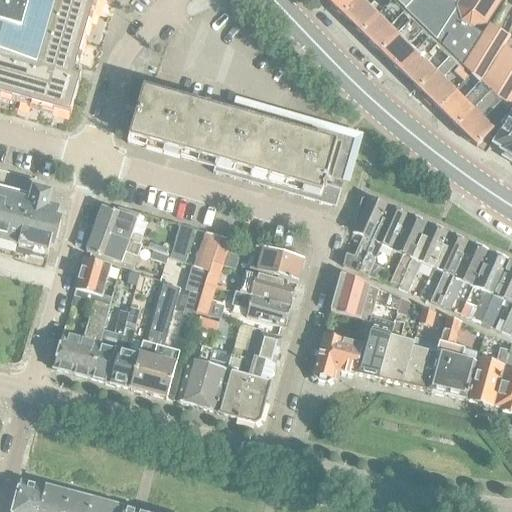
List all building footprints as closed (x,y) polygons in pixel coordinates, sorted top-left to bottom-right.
[(0,0),(0,98),(69,118),(80,80),(73,78),(95,0),(0,0)] [(324,0),(342,18),(359,0),(324,0)] [(368,0),(359,0),(342,18),(361,36),(378,19),(377,17),(382,13),(368,0)] [(395,0),(406,10),(414,0),(395,0)] [(461,0),(458,6),(451,0),(415,0),(406,10),(462,65),(482,34),(469,26),(474,18),(479,22),(485,25),(500,0),(461,0)] [(361,36),(380,55),(397,37),(396,36),(388,28),(401,14),(391,3),(382,13),(377,17),(378,19),(361,36)] [(380,55),(399,73),(416,56),(415,55),(407,46),(420,32),(410,22),(396,36),(397,37),(380,55)] [(478,83),(488,94),(498,103),(499,102),(510,111),(511,108),(511,53),(503,48),(509,38),(489,26),(463,66),(479,82),(478,83)] [(399,73),(418,92),(435,74),(434,73),(425,64),(430,59),(426,55),(435,46),(429,40),(415,55),(416,56),(399,73)] [(418,92),(437,110),(454,93),(440,79),(454,65),(448,59),(434,73),(435,74),(418,92)] [(462,100),(454,93),(437,110),(456,129),(473,111),(472,110),(488,94),(478,83),(462,100)] [(343,182),(355,140),(285,120),(281,134),(142,94),(144,88),(132,84),(125,110),(136,113),(127,144),(214,169),(212,174),(335,209),(341,191),(324,186),(326,179),(343,183),(343,182)] [(498,103),(488,94),(472,110),(473,111),(456,129),(476,148),(493,130),(482,120),(498,103)] [(503,157),(511,162),(511,117),(508,124),(502,134),(495,144),(504,150),(503,151),(505,152),(503,157)] [(0,241),(18,246),(17,248),(29,252),(28,256),(29,256),(29,255),(43,258),(44,255),(47,256),(49,249),(54,250),(61,221),(56,220),(59,209),(47,206),(50,194),(33,189),(31,196),(0,187),(0,241)] [(366,199),(361,201),(352,234),(364,239),(355,258),(346,256),(343,268),(358,273),(387,208),(366,199)] [(131,235),(136,221),(116,213),(102,208),(93,231),(139,247),(142,239),(131,235)] [(117,208),(116,213),(136,221),(139,215),(117,208)] [(381,246),(391,251),(407,217),(387,208),(358,273),(368,276),(381,246)] [(427,226),(407,217),(391,251),(401,256),(388,286),(398,290),(427,226)] [(398,290),(408,294),(421,264),(432,270),(448,236),(427,226),(398,290)] [(142,248),(139,247),(93,231),(85,253),(133,270),(142,248)] [(206,234),(194,267),(208,272),(211,264),(220,238),(206,234)] [(468,245),(448,236),(432,270),(442,274),(430,302),(440,306),(468,245)] [(220,238),(211,264),(221,267),(231,241),(220,238)] [(463,284),(471,288),(488,254),(468,245),(440,306),(451,311),(463,284)] [(255,248),(249,271),(297,284),(303,262),(303,261),(302,261),(281,256),(282,253),(274,251),(274,253),(255,248)] [(174,249),(171,258),(185,264),(188,255),(174,249)] [(165,266),(168,258),(152,252),(149,260),(165,266)] [(508,263),(488,254),(471,288),(483,292),(476,307),(471,305),(465,302),(459,314),(480,323),(508,263)] [(75,291),(73,298),(93,303),(109,307),(112,298),(102,295),(109,268),(82,260),(74,291),(75,291)] [(502,301),(511,305),(511,264),(508,263),(480,323),(490,328),(502,301)] [(208,272),(204,286),(215,289),(221,267),(211,264),(208,272)] [(373,278),(377,280),(383,267),(379,265),(373,278)] [(247,274),(241,295),(290,309),(296,288),(247,274)] [(330,313),(357,321),(369,324),(371,317),(372,312),(362,309),(368,287),(340,276),(330,313)] [(142,344),(129,391),(166,401),(179,355),(163,351),(179,290),(158,285),(142,344)] [(201,295),(196,314),(207,317),(215,289),(204,286),(201,295)] [(190,292),(183,315),(195,318),(196,314),(201,295),(190,292)] [(236,294),(233,306),(248,310),(246,319),(279,329),(284,330),(290,309),(241,295),(236,294)] [(386,304),(397,310),(400,300),(388,295),(386,304)] [(74,299),(72,306),(83,309),(85,302),(74,299)] [(400,300),(397,310),(396,315),(406,318),(411,304),(400,300)] [(62,336),(53,371),(89,381),(102,333),(109,307),(93,303),(83,342),(62,336)] [(509,336),(511,328),(511,305),(500,333),(509,336)] [(433,328),(437,313),(424,309),(420,324),(433,328)] [(128,316),(109,386),(129,391),(142,344),(131,341),(139,313),(130,310),(128,316)] [(102,333),(89,381),(109,386),(128,316),(120,313),(113,336),(102,333)] [(394,324),(371,317),(369,324),(364,340),(362,347),(355,377),(378,382),(394,324)] [(446,319),(439,346),(426,393),(466,402),(476,363),(478,355),(454,348),(460,325),(446,319)] [(200,320),(197,332),(216,337),(219,325),(218,325),(200,320)] [(216,337),(216,338),(226,341),(231,324),(230,323),(221,321),(219,325),(216,337)] [(353,337),(364,340),(369,324),(357,321),(353,337)] [(378,382),(401,387),(413,343),(399,339),(404,324),(394,321),(394,324),(378,382)] [(232,357),(216,415),(237,421),(260,335),(261,332),(240,326),(232,357)] [(260,335),(237,421),(254,425),(259,423),(281,341),(276,340),(260,335)] [(355,378),(355,377),(362,347),(324,337),(313,376),(316,382),(326,385),(332,381),(332,378),(338,379),(339,373),(355,378)] [(401,387),(426,393),(439,346),(414,340),(413,343),(401,387)] [(511,346),(510,346),(509,351),(493,409),(501,412),(501,413),(511,416),(511,346)] [(493,409),(509,351),(499,348),(496,361),(499,365),(499,368),(476,363),(466,402),(493,409)] [(188,362),(177,404),(196,410),(212,354),(202,351),(198,365),(188,362)] [(212,354),(196,410),(216,415),(232,357),(212,351),(212,354)] [(21,483),(13,511),(39,511),(45,490),(21,483)] [(64,511),(69,496),(45,490),(39,511),(64,511)] [(88,511),(91,502),(69,496),(64,511),(88,511)] [(123,511),(124,511),(91,502),(88,511),(123,511)]
